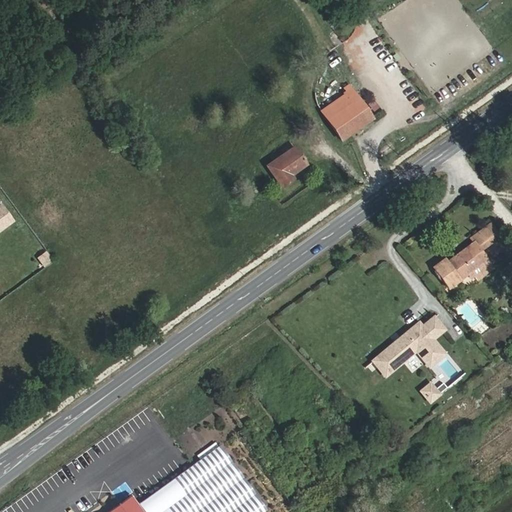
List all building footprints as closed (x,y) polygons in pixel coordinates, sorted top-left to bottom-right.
[(374,119),(352,87),(319,110),(342,142),(374,119)] [(307,165),(293,146),(266,165),(282,189),(296,179),(294,175),(307,165)] [(0,230),(15,221),(3,202),(0,203),(0,230)] [(444,262),(441,258),(430,266),(447,289),(465,275),(486,259),(479,249),(497,236),(488,224),(469,238),(472,241),(444,262)] [(472,275),(476,280),(493,268),(486,259),(465,275),(468,278),(472,275)] [(455,364),(442,349),(454,339),(444,327),(433,337),(417,350),(413,346),(383,371),(396,386),(426,360),(440,376),(455,364)] [(417,350),(433,337),(429,333),(413,346),(417,350)] [(418,389),(429,403),(441,393),(430,380),(418,389)] [(264,511),(265,511),(220,447),(196,464),(139,505),(141,507),(144,511),(264,511)] [(139,505),(132,494),(107,511),(144,511),(141,507),(139,505)]
